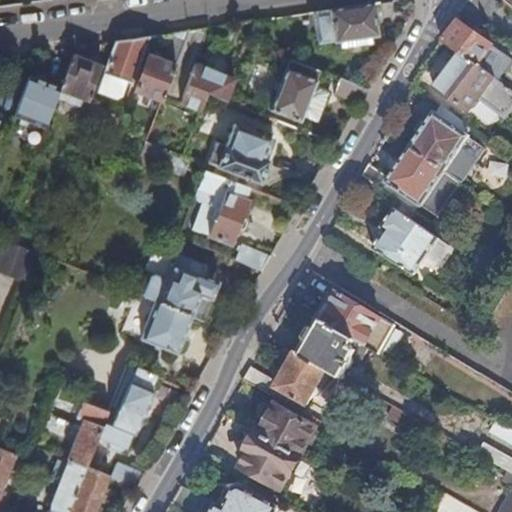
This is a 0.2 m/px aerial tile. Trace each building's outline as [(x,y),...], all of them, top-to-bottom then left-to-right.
[(505,34),(511,24),(511,7),(502,0),(475,0),(470,7),(505,34)] [(318,44),(334,42),(379,36),(373,3),(330,9),(313,12),(318,44)] [(444,42),(458,52),(478,67),(478,66),(493,46),(458,21),(444,42)] [(226,98),(234,78),(195,62),(208,27),(189,30),(177,60),(176,64),(164,95),(199,108),(206,91),(226,98)] [(164,56),(177,60),(189,30),(172,32),(172,36),(164,56)] [(116,40),(97,92),(116,99),(122,97),(127,81),(132,83),(149,36),(131,38),(116,40)] [(511,107),(511,90),(478,66),(478,67),(458,52),(435,83),(422,73),(415,85),(442,106),(453,113),(460,104),(470,111),(480,98),(505,117),(511,107)] [(135,91),(161,101),(164,95),(176,64),(149,54),(135,91)] [(102,66),(73,55),(61,87),(60,90),(89,101),(102,66)] [(303,115),(314,85),(320,70),(290,58),(271,109),(301,121),(303,115)] [(15,115),(46,127),(60,90),(61,87),(29,76),(15,115)] [(368,88),(341,78),(336,92),(360,103),(368,88)] [(330,91),(314,85),(303,115),(318,121),(330,91)] [(87,119),(115,129),(120,116),(92,105),(87,119)] [(453,113),(442,106),(436,114),(434,113),(410,148),(462,184),(485,150),(469,139),(470,137),(467,135),(472,128),(453,113)] [(221,168),(218,176),(249,188),(256,191),(259,182),(262,183),(270,160),(264,158),(273,132),(256,125),(254,131),(234,124),(226,145),(217,141),(209,162),(217,165),(221,168)] [(184,176),(192,158),(181,154),(146,140),(137,164),(153,170),(156,164),(184,176)] [(400,201),(413,210),(415,212),(419,205),(438,217),(462,184),(410,148),(389,178),(369,165),(363,176),(400,201)] [(501,177),(508,162),(492,155),(485,170),(501,177)] [(218,176),(205,171),(195,199),(203,202),(193,228),(230,243),(248,201),(245,200),(249,188),(218,176)] [(413,210),(400,201),(382,228),(386,231),(374,249),(414,275),(429,255),(439,239),(409,218),(413,210)] [(0,249),(0,271),(27,281),(38,252),(4,239),(0,249)] [(450,246),(439,239),(429,255),(440,262),(450,246)] [(242,244),(236,260),(262,271),(271,256),(242,244)] [(193,315),(204,320),(212,299),(201,294),(208,277),(203,275),(206,265),(176,253),(166,278),(154,274),(152,275),(144,294),(193,315)] [(374,267),(357,257),(351,268),(368,278),(374,267)] [(144,294),(138,292),(123,329),(177,353),(193,315),(144,294)] [(333,299),(322,318),(321,320),(370,348),(378,353),(393,328),(381,321),(382,318),(337,292),(333,299)] [(322,318),(333,299),(328,297),(317,315),(322,318)] [(300,354),(328,370),(343,379),(344,379),(345,378),(353,363),(353,357),(356,351),(359,353),(362,349),(367,353),(370,348),(321,320),(321,321),(319,320),(300,354)] [(300,354),(295,351),(275,387),(308,405),(316,391),(328,370),(300,354)] [(151,389),(156,375),(129,364),(118,390),(109,411),(99,437),(109,441),(111,446),(119,449),(124,447),(126,448),(132,434),(135,435),(138,427),(154,390),(151,389)] [(252,366),(244,379),(268,393),(275,380),(252,366)] [(328,370),(316,391),(331,399),(343,379),(328,370)] [(59,374),(50,396),(60,400),(69,378),(59,374)] [(91,380),(89,385),(83,401),(109,411),(118,390),(91,380)] [(17,453),(0,446),(0,511),(69,511),(87,467),(93,452),(99,437),(109,411),(83,401),(76,415),(83,418),(68,457),(69,458),(47,511),(0,511),(0,496),(17,453)] [(260,435),(300,457),(317,427),(277,406),(260,435)] [(511,429),(498,422),(492,434),(511,445),(511,429)] [(302,458),(300,457),(260,435),(259,434),(249,452),(251,453),(243,467),(288,492),(296,476),(292,474),(302,458)] [(480,454),(508,471),(511,472),(511,457),(486,443),(480,454)] [(117,463),(111,477),(136,487),(144,473),(117,463)] [(94,511),(108,476),(87,467),(69,511),(94,511)] [(511,511),(511,472),(508,471),(502,482),(511,486),(511,489),(499,511),(511,511)] [(182,486),(171,503),(187,511),(277,511),(280,507),(241,487),(235,489),(224,508),(182,486)] [(187,511),(171,503),(166,511),(187,511)]
